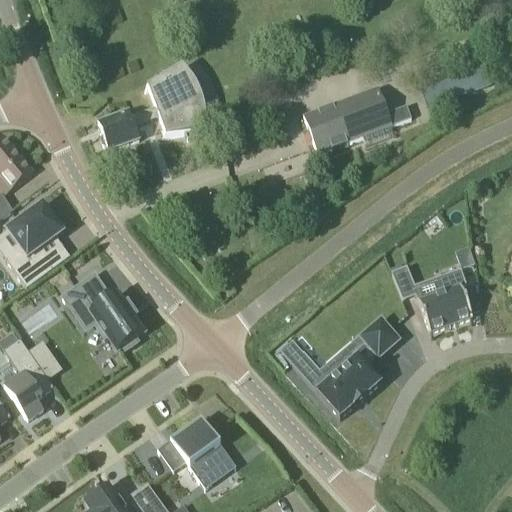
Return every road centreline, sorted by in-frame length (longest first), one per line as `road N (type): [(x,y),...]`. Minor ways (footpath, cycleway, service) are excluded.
road 1 (residential): [(511,127),(414,178),(213,353)]
road 2 (residential): [(213,353),(149,288),(64,159),(33,93)]
road 3 (residential): [(213,353),(67,445),(0,500)]
road 4 (residential): [(511,347),(454,353),(428,366),(406,391),(364,509)]
road 5 (residential): [(364,509),(213,353)]
